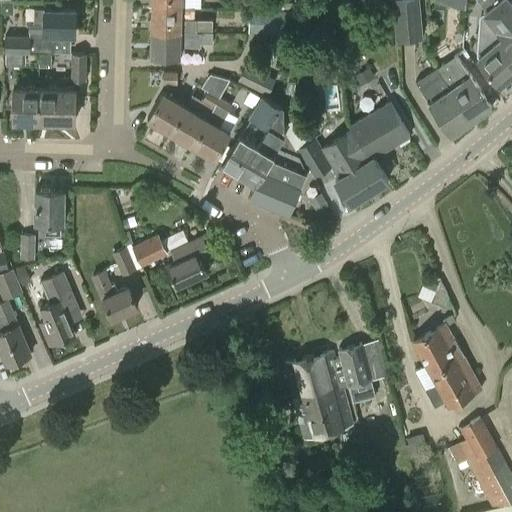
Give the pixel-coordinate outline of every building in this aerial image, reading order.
[(394,0),(398,38),(421,37),(418,0),(394,0)] [(511,0),(476,0),(486,11),(484,13),(503,35),(477,57),(500,84),(511,73),(511,0)] [(152,5),(152,29),(196,31),(196,18),(194,18),(194,6),(152,5)] [(28,20),(28,33),(75,34),(75,9),(68,8),(35,8),(35,20),(28,20)] [(249,32),(262,32),(285,32),(286,11),(249,10),(249,32)] [(211,42),(212,31),(152,29),(151,54),(180,55),(180,45),(201,46),(201,42),(211,42)] [(29,36),(5,36),(5,45),(5,50),(6,50),(21,51),(29,51),(29,36)] [(6,50),(6,64),(21,65),(21,51),(6,50)] [(86,52),(72,52),(71,79),(86,80),(86,52)] [(457,55),(438,68),(472,119),(492,106),(457,55)] [(247,63),(240,77),(269,93),(276,79),(247,63)] [(369,67),(354,76),(360,86),(375,77),(369,67)] [(451,134),(472,119),(438,68),(417,82),(451,134)] [(163,71),(163,84),(176,84),(176,71),(163,71)] [(207,90),(201,99),(214,106),(229,80),(210,75),(202,87),(207,90)] [(13,119),(40,120),(40,86),(39,86),(14,85),(13,119)] [(75,87),(40,86),(40,120),(74,120),(75,95),(75,87)] [(147,117),(170,131),(185,105),(163,91),(147,117)] [(221,162),(255,182),(277,145),(284,134),(283,107),(262,94),(251,114),(252,115),(242,132),(240,131),(221,162)] [(207,118),(192,144),(214,157),(230,131),(229,131),(219,125),(232,103),(220,96),(214,106),(207,118)] [(369,159),(374,156),(410,134),(390,101),(349,126),(352,130),(369,159)] [(185,105),(170,131),(192,144),(207,118),(185,105)] [(388,180),(374,156),(369,159),(352,130),(322,148),(316,136),(312,138),(299,117),(287,124),(288,131),(297,147),(314,175),(332,165),(338,176),(336,178),(350,202),(388,180)] [(299,154),(277,145),(255,182),(250,195),(289,211),(306,169),(299,154)] [(61,228),(61,223),(64,223),(64,189),(57,189),(36,189),(35,189),(35,222),(45,222),(44,234),(61,234),(61,228)] [(321,193),(310,199),(317,211),(327,205),(321,193)] [(35,258),(35,234),(21,233),(21,258),(35,258)] [(142,265),(143,264),(168,252),(159,233),(132,245),(138,257),(142,265)] [(167,264),(177,286),(208,273),(200,256),(209,252),(202,236),(173,249),(177,259),(167,264)] [(136,268),(126,245),(113,251),(118,262),(123,273),(130,270),(136,268)] [(7,267),(0,268),(0,291),(3,299),(14,294),(20,291),(22,291),(11,266),(7,267)] [(40,279),(50,303),(41,307),(41,308),(46,319),(40,323),(50,344),(59,340),(75,333),(68,315),(80,311),(72,293),(63,269),(40,279)] [(102,295),(112,317),(117,315),(119,313),(121,313),(137,305),(128,285),(114,291),(104,269),(93,275),(102,295)] [(440,278),(438,283),(431,300),(442,305),(447,292),(440,278)] [(0,350),(6,364),(24,356),(29,354),(31,353),(7,299),(0,302),(0,350)] [(481,388),(445,322),(412,340),(436,383),(427,388),(436,405),(445,400),(449,406),(481,388)] [(333,350),(285,362),(294,396),(295,400),(294,400),(304,437),(353,424),(343,387),(349,385),(353,401),(375,395),(371,379),(389,375),(379,338),(339,348),(340,355),(335,357),(333,350)] [(467,457),(497,509),(503,507),(511,501),(511,472),(480,418),(463,428),(468,438),(451,448),(459,462),(467,457)] [(423,432),(407,437),(409,443),(406,443),(410,458),(424,454),(422,449),(428,447),(423,432)]
